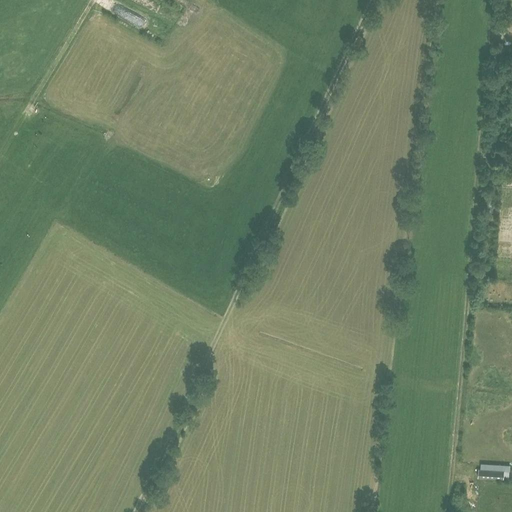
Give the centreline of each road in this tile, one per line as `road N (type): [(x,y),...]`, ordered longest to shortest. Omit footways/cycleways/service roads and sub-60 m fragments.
road 1 (track): [(372,0),(138,511)]
road 2 (track): [(490,0),(448,511)]
